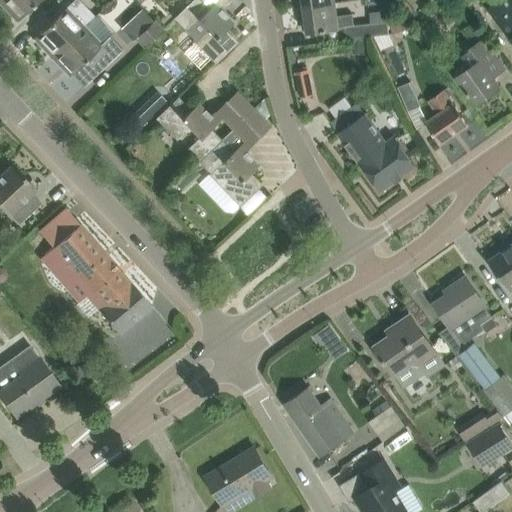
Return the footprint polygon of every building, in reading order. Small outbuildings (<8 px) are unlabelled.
[(0,0),(0,3),(6,10),(10,6),(20,15),(16,20),(17,20),(37,0),(0,0)] [(192,0),(174,17),(185,30),(197,19),(207,30),(195,41),(214,63),(236,42),(225,30),(233,22),(214,2),(208,8),(200,0),(192,0)] [(496,18),(511,39),(511,0),(487,0),(491,4),(487,7),(489,9),(486,13),(491,20),(496,18)] [(324,42),(354,38),(389,33),(388,21),(355,25),(353,14),(338,15),(336,1),(304,6),(307,32),(322,30),(322,31),(324,42)] [(85,24),(68,6),(33,38),(34,39),(38,35),(48,45),(43,49),(51,57),(85,24)] [(388,21),(393,33),(407,28),(402,15),(388,21)] [(156,17),(134,38),(143,47),(165,27),(156,17)] [(85,24),(51,57),(58,65),(63,61),(72,71),(68,75),(69,76),(103,44),(85,24)] [(367,39),(354,38),(353,53),(366,54),(367,39)] [(483,38),(448,63),(476,103),(500,86),(493,75),(503,67),(504,69),(505,68),(483,38)] [(313,93),(308,69),(296,72),(301,96),(313,93)] [(399,87),(409,111),(421,105),(411,82),(399,87)] [(469,123),(445,89),(429,101),(437,114),(426,121),(441,143),(469,123)] [(187,148),(199,161),(221,140),(210,129),(221,118),(232,129),(254,108),(253,108),(237,90),(211,115),(198,102),(190,109),(178,96),(155,116),(176,139),(189,127),(198,137),(187,148)] [(271,113),(265,97),(253,108),(254,108),(265,120),(269,114),(271,113)] [(156,112),(147,102),(133,116),(142,125),(156,112)] [(347,109),(331,121),(381,190),(394,180),(395,181),(396,182),(398,181),(403,177),(403,176),(403,175),(402,174),(416,164),(408,154),(412,150),(404,140),(401,142),(395,135),(387,140),(358,102),(347,109)] [(254,108),(232,129),(221,140),(199,161),(209,172),(231,197),(239,206),(261,185),(249,173),(258,165),(244,151),(270,126),(265,120),(254,108)] [(18,208),(23,203),(37,189),(13,163),(0,175),(0,202),(20,223),(26,217),(18,208)] [(184,174),(175,183),(183,191),(192,182),(184,174)] [(152,306),(120,269),(66,207),(40,230),(54,246),(40,257),(77,302),(78,303),(76,304),(88,316),(98,307),(120,333),(135,321),(152,306)] [(492,264),(503,280),(510,290),(511,288),(511,243),(508,247),(511,251),(492,264)] [(450,325),(453,323),(466,342),(485,329),(481,324),(493,316),(478,292),(467,276),(451,286),(454,290),(448,294),(435,303),(446,319),(450,325)] [(422,366),(438,355),(411,314),(394,326),(397,331),(376,345),(385,357),(382,359),(394,375),(394,377),(397,375),(402,381),(405,387),(426,372),(422,366)] [(323,343),(327,344),(337,337),(330,326),(317,335),(323,343)] [(486,389),(502,376),(501,376),(475,342),(469,346),(459,353),(460,355),(485,387),(486,389)] [(93,359),(93,358),(90,343),(68,347),(71,363),(93,359)] [(0,365),(0,392),(5,400),(17,416),(60,385),(30,344),(0,365)] [(321,405),(320,403),(309,386),(285,403),(321,456),(357,432),(332,397),(321,405)] [(372,419),(386,439),(406,426),(392,406),(372,419)] [(485,414),(491,424),(503,417),(497,406),(486,413),(485,414)] [(483,467),(511,448),(511,441),(500,422),(468,443),(483,467)] [(225,505),(252,489),(256,496),(271,487),(266,478),(272,474),(256,447),(207,476),(222,500),(225,505)] [(386,458),(379,461),(362,472),(371,487),(356,496),(364,509),(368,506),(371,511),(411,511),(398,490),(404,487),(386,458)] [(482,511),(485,511),(511,493),(502,480),(474,501),(482,511)]
